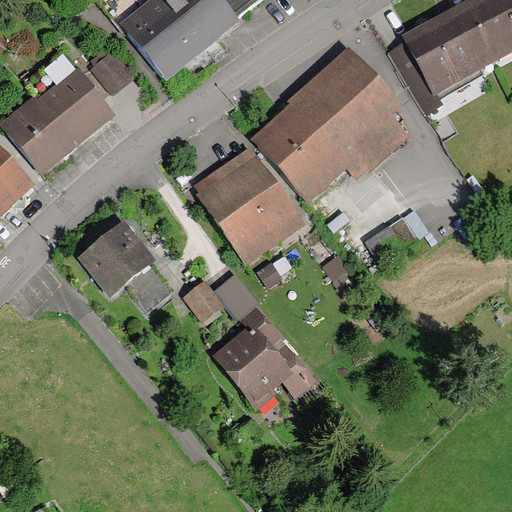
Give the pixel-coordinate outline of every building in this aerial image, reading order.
[(235,21),(260,0),(147,0),(152,6),(125,29),(169,83),(238,25),(235,21)] [(391,55),(425,119),(446,108),(442,101),(495,73),(491,66),(511,55),(511,0),(476,0),(406,38),(410,45),(391,55)] [(115,54),(92,71),(112,97),(135,80),(115,54)] [(368,172),(370,173),(410,138),(392,118),(401,110),(352,55),(253,142),(309,205),(347,171),(357,181),(368,172)] [(6,133),(42,177),(114,119),(65,57),(30,85),(45,102),(6,133)] [(0,219),(34,187),(0,150),(0,219)] [(197,199),(246,268),(305,227),(251,150),(196,189),(201,197),(197,199)] [(367,245),(382,267),(419,243),(405,221),(367,245)] [(170,293),(151,268),(156,265),(126,225),(80,260),(110,300),(129,285),(148,310),(170,293)] [(283,281),(272,265),(258,275),(269,290),(283,281)] [(237,277),(214,294),(225,308),(237,323),(259,306),(237,277)] [(206,284),(185,300),(204,324),(225,308),(214,294),(206,284)] [(299,398),(318,383),(266,319),(216,360),(257,410),(288,385),(299,398)]
